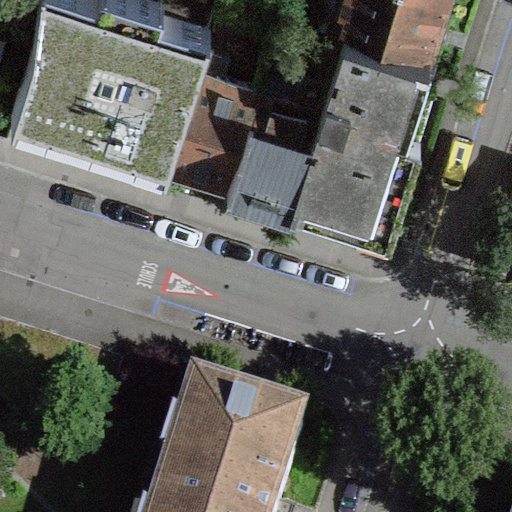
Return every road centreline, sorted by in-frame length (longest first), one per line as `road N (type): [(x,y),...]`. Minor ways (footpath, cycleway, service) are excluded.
road 1 (residential): [(0,208),(413,348)]
road 2 (residential): [(413,348),(511,87)]
road 3 (residential): [(365,511),(413,348)]
